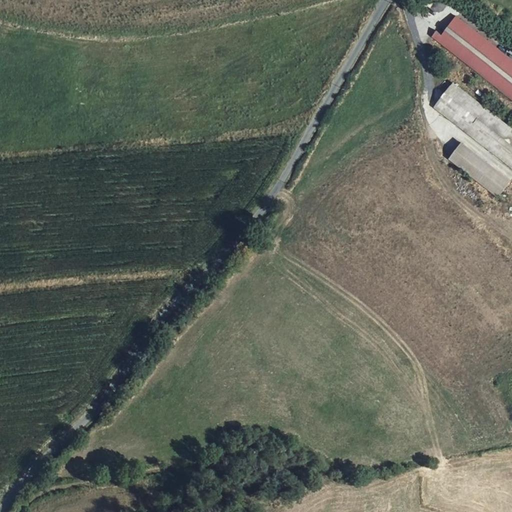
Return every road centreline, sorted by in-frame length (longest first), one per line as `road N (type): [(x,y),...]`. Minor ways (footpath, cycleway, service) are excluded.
road 1 (unclassified): [(390,0),(254,231),(164,314),(105,400),(0,511)]
road 2 (track): [(16,511),(47,489),(223,459),(320,477)]
